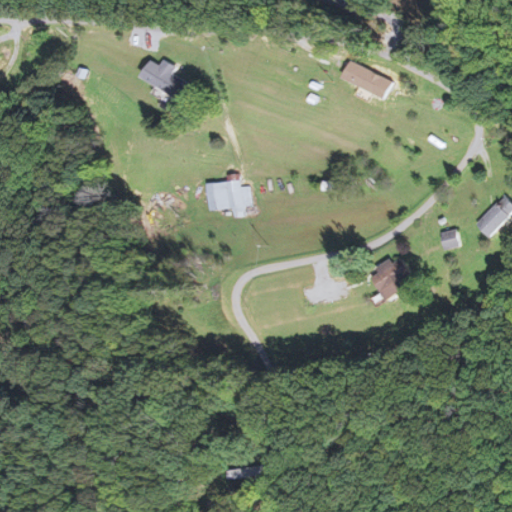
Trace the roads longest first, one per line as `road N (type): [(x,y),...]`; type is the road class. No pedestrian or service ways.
road 1 (residential): [(479,133),(460,95),(373,52),(266,32),(0,20)]
road 2 (residential): [(250,346),(238,319),(243,281),(388,236),(446,185),(479,133)]
